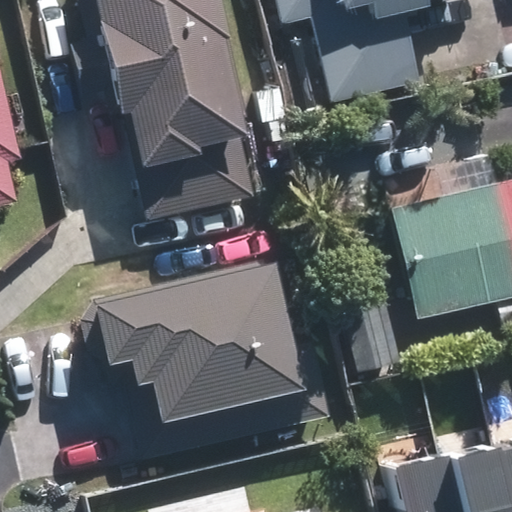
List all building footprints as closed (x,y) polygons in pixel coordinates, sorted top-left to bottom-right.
[(245,188),(205,0),(74,0),(83,39),(65,43),(75,89),(100,85),(105,106),(116,103),(140,210),(245,188)] [(273,0),(277,17),(306,12),(325,97),(412,77),(396,3),(410,0),(273,0)] [(0,198),(11,196),(13,195),(5,160),(4,158),(17,155),(19,153),(0,72),(0,198)] [(511,170),(498,174),(511,234),(511,170)] [(422,307),(511,286),(511,234),(498,174),(396,197),(422,307)] [(276,264),(100,306),(113,361),(133,356),(139,384),(156,380),(166,423),(307,389),(276,264)] [(403,357),(388,292),(343,302),(358,367),(403,357)] [(511,511),(511,444),(495,448),(507,511),(511,511)] [(507,511),(495,448),(447,457),(458,511),(507,511)] [(458,511),(447,457),(394,468),(403,511),(458,511)] [(274,511),(271,497),(207,511),(171,511),(171,510),(161,511),(354,511),(351,511),(274,511)]
